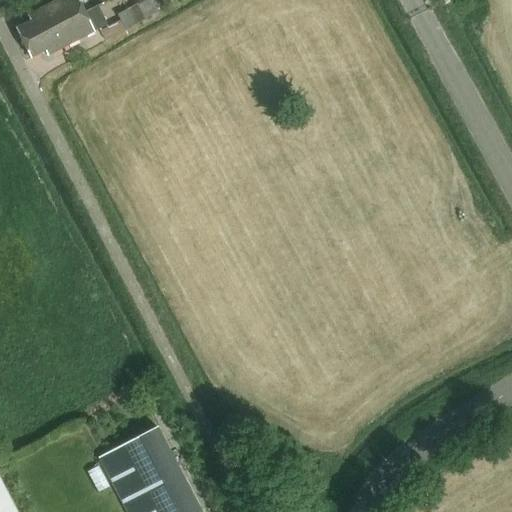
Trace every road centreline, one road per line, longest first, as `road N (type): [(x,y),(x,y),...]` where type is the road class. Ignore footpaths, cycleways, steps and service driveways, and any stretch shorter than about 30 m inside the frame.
road 1 (unclassified): [(250,511),(28,80)]
road 2 (unclassified): [(511,186),(411,0)]
road 3 (unclassified): [(361,511),(417,446),(511,389)]
